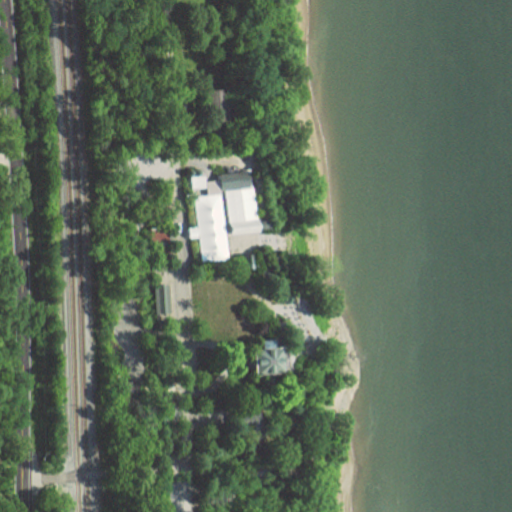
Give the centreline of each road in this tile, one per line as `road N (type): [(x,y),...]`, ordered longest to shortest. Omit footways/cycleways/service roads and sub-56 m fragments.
road 1 (secondary): [(19,511),(18,253),(1,0)]
road 2 (residential): [(20,477),(188,465),(171,154)]
road 3 (track): [(171,154),(164,0)]
